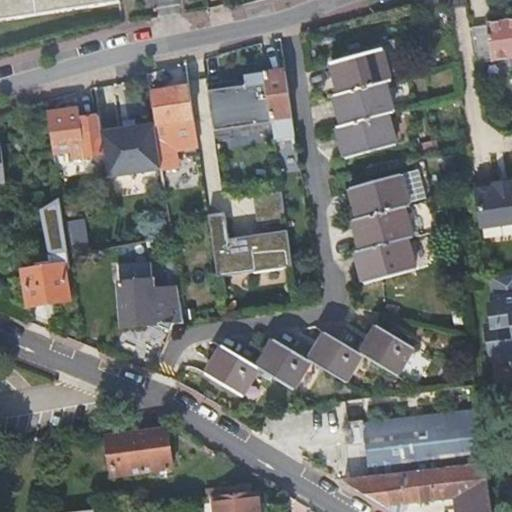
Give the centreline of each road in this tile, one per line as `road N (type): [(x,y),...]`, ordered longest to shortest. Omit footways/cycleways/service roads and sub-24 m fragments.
road 1 (unclassified): [(0,332),(178,403),(352,511)]
road 2 (unclassified): [(348,0),(172,45)]
road 3 (unclassified): [(172,45),(0,91)]
